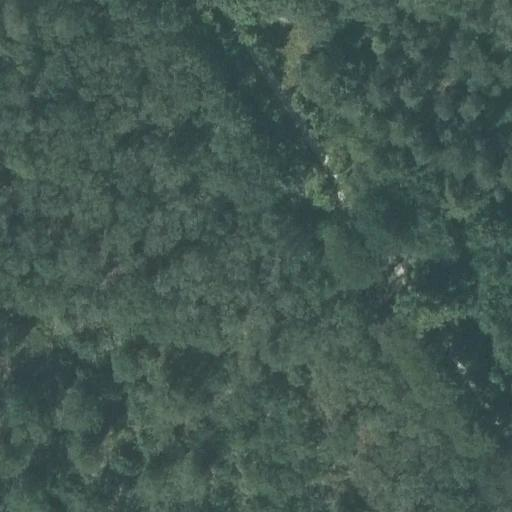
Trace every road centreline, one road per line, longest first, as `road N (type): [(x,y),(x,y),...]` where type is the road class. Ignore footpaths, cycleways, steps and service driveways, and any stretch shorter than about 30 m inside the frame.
road 1 (track): [(511,453),(218,0)]
road 2 (track): [(511,354),(484,326),(434,167),(338,26),(263,16),(249,0)]
